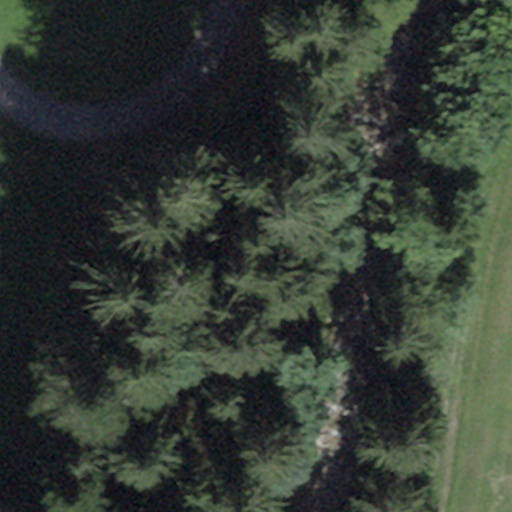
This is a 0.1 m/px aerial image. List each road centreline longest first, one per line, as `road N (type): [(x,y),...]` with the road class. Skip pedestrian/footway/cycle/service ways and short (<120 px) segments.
road 1 (track): [(511,87),(473,214),(426,511)]
road 2 (track): [(232,0),(205,58),(178,90),(138,112),(98,123),(53,120),(0,86)]
